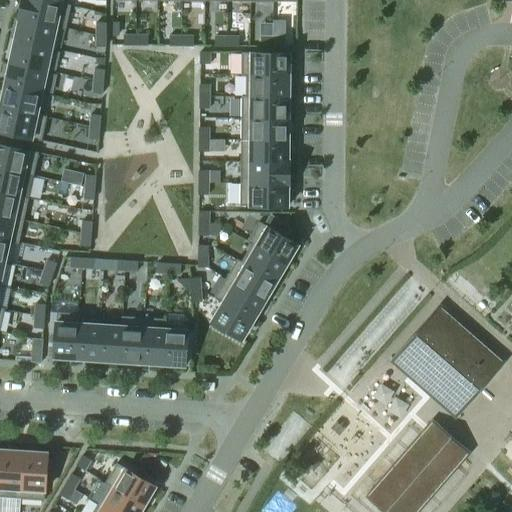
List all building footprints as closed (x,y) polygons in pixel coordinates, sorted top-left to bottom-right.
[(21,0),(18,19),(19,19),(19,18),(56,27),(56,28),(66,30),(71,5),(66,4),(66,5),(41,0),(21,0)] [(19,19),(14,41),(52,49),(52,48),(56,28),(56,27),(19,18),(19,19)] [(106,23),(96,23),(96,35),(106,35),(106,23)] [(96,35),(96,47),(106,47),(106,35),(96,35)] [(136,35),(124,35),(124,45),(136,45),(136,35)] [(148,46),(148,36),(136,35),(136,45),(148,46)] [(169,36),(169,46),(181,46),(181,36),(169,36)] [(181,46),(193,46),(193,36),(181,36),(181,46)] [(227,36),(215,36),(215,46),(227,46),(227,36)] [(239,47),(239,37),(227,36),(227,46),(239,47)] [(273,37),(261,37),(260,47),(272,47),(273,37)] [(284,47),(285,37),(273,37),(272,47),(284,47)] [(14,41),(9,63),(47,71),(47,72),(51,73),(57,49),(52,48),(52,49),(14,41)] [(200,52),(200,64),(210,64),(210,52),(200,52)] [(289,53),(241,53),(241,77),(246,77),(246,76),(289,76),(289,53)] [(9,63),(5,85),(42,93),(47,72),(47,71),(9,63)] [(104,70),(94,69),(93,81),(103,82),(104,70)] [(289,76),(246,76),(246,77),(246,96),(246,97),(289,98),(289,76)] [(93,81),(92,93),(102,94),(103,82),(93,81)] [(5,85),(0,106),(0,107),(37,116),(37,115),(42,93),(5,85)] [(200,85),(200,97),(210,97),(210,85),(200,85)] [(241,96),(241,119),(289,119),(289,98),(246,97),(246,96),(241,96)] [(200,97),(200,109),(210,109),(210,97),(200,97)] [(0,107),(0,132),(41,141),(47,117),(37,115),(37,116),(0,107)] [(90,115),(89,127),(99,128),(100,116),(90,115)] [(241,119),(241,140),(288,141),(289,119),(241,119)] [(89,127),(89,139),(98,140),(99,128),(89,127)] [(199,128),(199,140),(209,140),(209,128),(199,128)] [(199,140),(199,152),(209,152),(209,140),(199,140)] [(241,140),(240,162),(288,163),(288,161),(288,141),(241,140)] [(0,144),(0,168),(24,174),(24,175),(33,177),(39,153),(0,144)] [(240,162),(240,183),(288,184),(288,185),(289,185),(289,161),(288,161),(288,163),(240,162)] [(0,168),(0,192),(19,196),(19,195),(29,197),(33,177),(24,175),(24,174),(0,168)] [(209,171),(199,171),(199,183),(209,183),(209,171)] [(86,175),(85,187),(95,188),(96,176),(86,175)] [(199,183),(199,195),(209,195),(209,183),(199,183)] [(240,183),(240,206),(288,207),(288,185),(288,184),(240,183)] [(85,187),(84,199),(94,200),(95,188),(85,187)] [(0,192),(0,215),(24,221),(29,197),(19,195),(19,196),(0,192)] [(208,212),(198,212),(198,224),(208,224),(208,212)] [(0,215),(0,238),(9,241),(9,242),(19,244),(24,221),(0,215)] [(278,220),(272,230),(286,238),(292,228),(278,220)] [(82,221),(81,233),(91,234),(92,222),(82,221)] [(259,222),(247,242),(251,245),(251,244),(286,265),(298,245),(286,238),(272,230),(259,222)] [(208,224),(198,224),(198,236),(208,236),(208,224)] [(81,233),(80,245),(90,246),(91,234),(81,233)] [(0,238),(0,262),(5,263),(9,242),(9,241),(0,238)] [(241,262),(240,262),(275,283),(286,265),(251,244),(251,245),(241,262)] [(198,266),(198,268),(208,268),(208,256),(198,256),(198,266)] [(71,258),(70,268),(82,268),(83,258),(71,258)] [(82,268),(94,269),(95,259),(83,258),(82,268)] [(237,259),(225,279),(264,302),(275,283),(240,262),(241,262),(237,259)] [(56,263),(47,260),(43,272),(53,275),(56,263)] [(126,261),(114,260),(113,270),(125,271),(126,261)] [(138,262),(126,261),(125,271),(137,272),(138,262)] [(169,264),(157,263),(156,273),(168,274),(169,264)] [(181,265),(169,264),(168,274),(180,275),(181,265)] [(39,283),(49,286),(53,275),(43,272),(39,283)] [(200,278),(190,279),(191,291),(201,290),(200,278)] [(225,279),(214,298),(222,303),(223,302),(253,320),(264,302),(225,279)] [(201,290),(191,291),(192,303),(202,302),(201,290)] [(222,303),(211,322),(214,323),(211,327),(225,335),(227,331),(242,340),(253,320),(223,302),(222,303)] [(45,305),(35,304),(34,316),(44,317),(45,305)] [(427,384),(459,411),(499,365),(437,311),(402,350),(433,377),(427,384)] [(56,312),(54,358),(76,359),(79,319),(80,319),(80,314),(56,312)] [(34,316),(33,328),(43,329),(44,317),(34,316)] [(122,326),(119,362),(141,363),(144,318),(121,316),(121,326),(122,326)] [(144,318),(141,363),(162,364),(165,324),(166,324),(166,319),(144,318)] [(79,319),(76,359),(98,360),(100,325),(101,325),(101,320),(80,319),(79,319)] [(165,324),(162,364),(185,366),(188,326),(166,324),(165,324)] [(100,325),(98,360),(119,362),(122,326),(121,326),(101,325),(100,325)] [(43,340),(33,339),(32,351),(42,352),(43,340)] [(369,499),(384,511),(412,511),(466,451),(435,424),(369,499)] [(0,497),(21,499),(24,451),(1,450),(0,464),(0,497)] [(48,453),(24,451),(21,499),(44,500),(48,453)] [(82,455),(76,466),(85,471),(91,461),(82,455)] [(146,456),(139,468),(147,473),(154,460),(146,456)] [(144,506),(155,486),(116,463),(104,484),(109,486),(109,485),(144,506)] [(80,479),(71,474),(65,484),(74,490),(80,479)] [(65,484),(59,495),(68,500),(74,490),(65,484)] [(109,485),(109,486),(98,504),(111,511),(140,511),(144,506),(109,485)]
